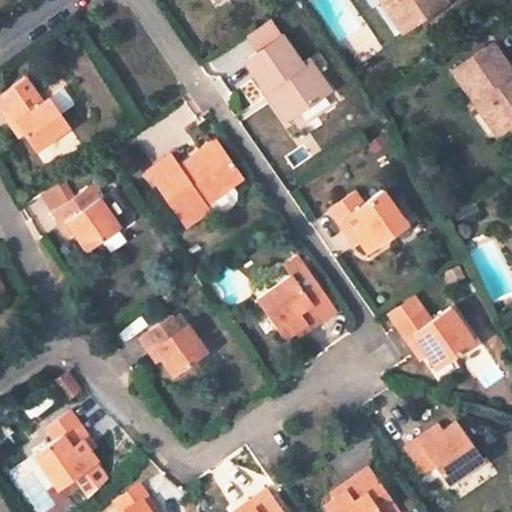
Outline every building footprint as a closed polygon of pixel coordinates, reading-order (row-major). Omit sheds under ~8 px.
[(407,29),(447,2),(446,0),(378,0),(382,5),(385,3),(394,17),(397,14),(407,29)] [(382,5),(401,33),(407,29),(397,14),(394,17),(385,3),(382,5)] [(444,34),(432,42),(439,51),(450,44),(444,34)] [(291,115),(329,90),(308,59),(301,64),(282,35),(244,60),(264,89),(270,85),(291,115)] [(502,132),(511,124),(511,70),(493,43),(451,71),(478,111),(485,107),(502,132)] [(35,150),(68,127),(49,98),(42,103),(25,78),(0,95),(0,110),(10,125),(16,121),(24,134),(35,150)] [(264,89),(284,120),(291,115),(270,85),(264,89)] [(478,111),(495,137),(502,132),(485,107),(478,111)] [(10,125),(18,138),(24,134),(16,121),(10,125)] [(220,144),(216,139),(195,154),(198,159),(220,144)] [(184,227),(209,209),(205,204),(243,178),(220,144),(198,159),(195,154),(178,166),(171,154),(147,172),(184,227)] [(87,250),(120,227),(100,197),(94,201),(85,188),(51,212),(61,226),(67,222),(76,234),(87,250)] [(369,252),(408,226),(383,191),(364,203),(356,192),(330,209),(349,236),(355,232),(369,252)] [(61,226),(69,238),(76,234),(67,222),(61,226)] [(334,311),(304,267),(256,300),(283,338),(302,326),(306,332),(334,311)] [(396,327),(421,309),(412,296),(387,314),(396,327)] [(434,370),(475,341),(450,305),(429,321),(421,309),(396,327),(415,353),(420,349),(434,370)] [(174,376),(206,353),(186,323),(178,329),(171,317),(138,339),(146,352),(153,347),(161,358),(174,376)] [(146,352),(155,362),(161,358),(153,347),(146,352)] [(79,389),(68,373),(54,382),(66,399),(79,389)] [(98,462),(85,443),(91,438),(70,410),(45,427),(53,439),(33,453),(58,489),(98,462)] [(449,483),(483,459),(457,422),(436,436),(432,429),(404,448),(421,471),(434,463),(449,483)] [(327,511),(398,511),(369,466),(339,487),(343,493),(324,506),(327,511)] [(156,511),(139,486),(114,503),(119,511),(156,511)] [(276,511),(263,492),(235,511),(276,511)]
